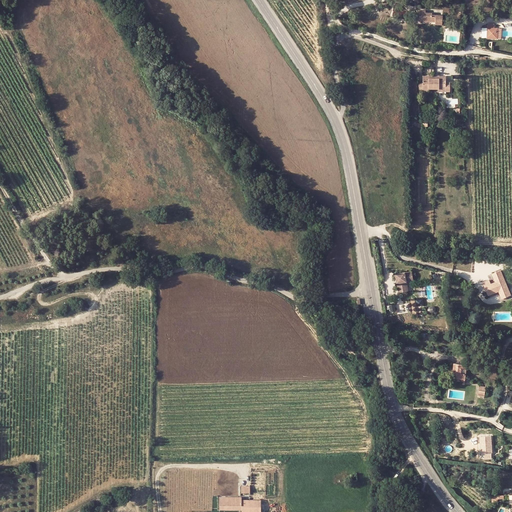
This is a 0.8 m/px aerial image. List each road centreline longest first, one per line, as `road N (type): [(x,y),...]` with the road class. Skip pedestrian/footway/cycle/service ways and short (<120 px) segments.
road 1 (residential): [(371,290),(299,297),(203,269),(112,269),(0,296)]
road 2 (tertiary): [(259,0),(334,117),(371,290)]
road 3 (tertiary): [(371,290),(396,415),(457,511)]
road 4 (unknown): [(67,277),(0,164)]
